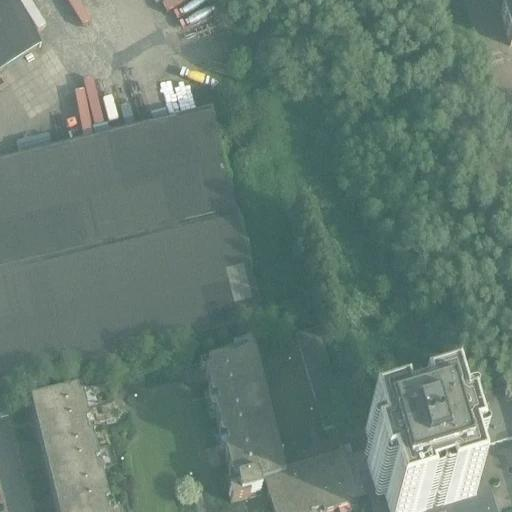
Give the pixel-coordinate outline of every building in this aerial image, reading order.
[(0,0),(0,72),(38,49),(39,50),(40,49),(9,0),(0,0)] [(510,48),(511,46),(511,0),(494,0),(494,1),(496,0),(503,0),(508,13),(500,15),(510,48)] [(0,386),(261,324),(210,115),(0,165),(0,386)] [(317,330),(296,336),(319,413),(325,432),(327,431),(346,425),(317,330)] [(230,504),(248,500),(248,496),(259,494),(256,480),(275,475),(247,354),(203,365),(231,485),(235,484),(237,490),(227,492),(230,504)] [(108,511),(79,390),(34,401),(60,511),(108,511)] [(362,434),(363,439),(367,452),(343,460),(355,500),(365,497),(369,511),(493,511),(475,452),(511,440),(511,391),(503,394),(502,392),(491,396),(491,395),(413,419),(417,432),(408,435),(404,421),(362,434)] [(287,449),(276,452),(279,463),(290,461),(287,449)] [(343,460),(263,484),(271,511),(332,511),(356,505),(355,500),(343,460)]
